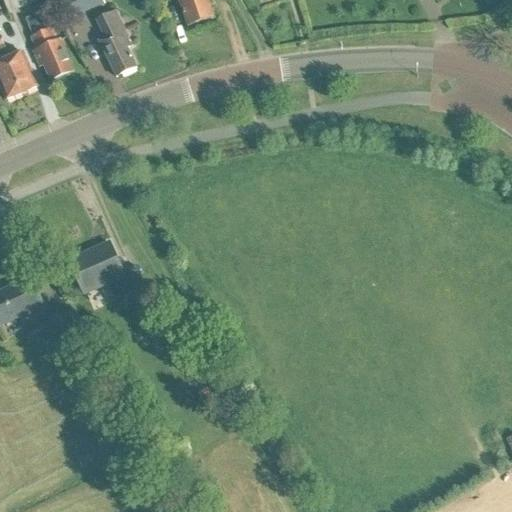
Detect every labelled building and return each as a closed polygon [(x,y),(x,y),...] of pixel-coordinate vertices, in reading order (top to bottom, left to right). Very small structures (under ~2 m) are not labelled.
[(2,0),(9,15),(28,7),(25,0),(2,0)] [(66,0),(76,19),(105,6),(102,0),(66,0)] [(214,20),(207,0),(175,0),(176,2),(179,1),(188,28),(214,20)] [(116,79),(137,70),(128,50),(133,48),(115,10),(97,19),(105,38),(98,41),(116,79)] [(58,44),(52,32),(44,12),(24,20),(38,53),(34,54),(41,69),(44,68),(51,84),(60,80),(61,81),(72,77),(71,75),(74,74),(61,43),(58,44)] [(10,60),(5,48),(0,38),(0,87),(6,103),(38,89),(23,55),(10,60)] [(123,274),(110,245),(69,264),(84,296),(113,283),(121,301),(146,289),(137,268),(123,274)] [(25,328),(48,317),(31,281),(0,294),(0,328),(20,319),(25,328)] [(57,344),(76,335),(66,313),(46,323),(57,344)] [(169,316),(158,317),(158,328),(170,328),(169,316)]
